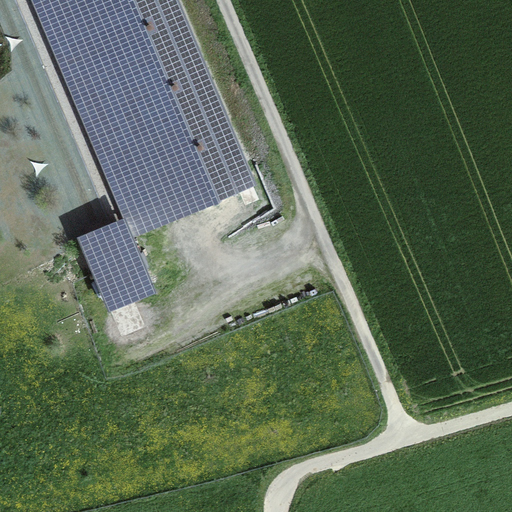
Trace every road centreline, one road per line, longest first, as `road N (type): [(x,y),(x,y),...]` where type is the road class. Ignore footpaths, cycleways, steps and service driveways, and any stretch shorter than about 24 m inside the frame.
road 1 (track): [(406,438),(225,0)]
road 2 (track): [(511,407),(309,466),(285,482),(275,511)]
